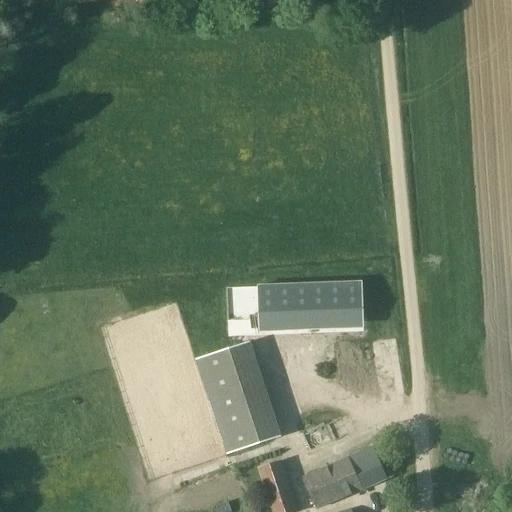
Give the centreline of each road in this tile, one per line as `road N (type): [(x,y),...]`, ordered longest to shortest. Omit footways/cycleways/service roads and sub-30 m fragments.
road 1 (track): [(413,343),(380,0)]
road 2 (unclassified): [(423,511),(413,343)]
